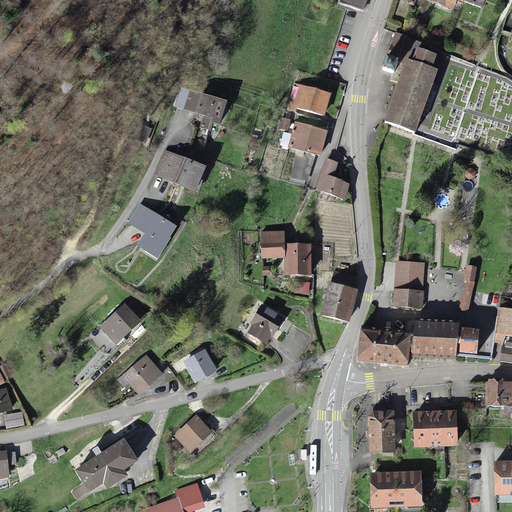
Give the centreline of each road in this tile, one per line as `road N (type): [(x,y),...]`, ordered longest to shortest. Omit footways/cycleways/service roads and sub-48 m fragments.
road 1 (secondary): [(339,366),(366,297),(357,100),(384,0)]
road 2 (residential): [(339,366),(0,438)]
road 3 (residential): [(0,314),(112,235),(178,111)]
road 4 (residential): [(511,370),(335,379)]
road 5 (secondary): [(330,511),(335,379)]
